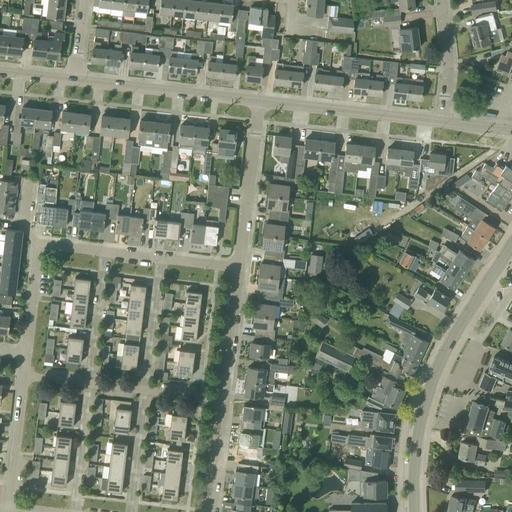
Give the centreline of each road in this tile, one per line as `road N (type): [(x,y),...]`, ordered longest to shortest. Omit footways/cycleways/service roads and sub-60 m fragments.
road 1 (tertiary): [(414,511),(417,434),(439,360),(511,243)]
road 2 (tertiary): [(258,101),(74,80)]
road 3 (tertiary): [(442,120),(258,101)]
road 4 (residential): [(240,268),(258,101)]
road 5 (residential): [(90,384),(105,251)]
road 6 (residential): [(8,507),(24,375)]
road 7 (residential): [(224,400),(240,268)]
road 8 (residential): [(145,390),(161,258)]
road 9 (residential): [(75,511),(90,384)]
road 10 (residential): [(131,511),(145,390)]
road 11 (residential): [(442,120),(439,0)]
